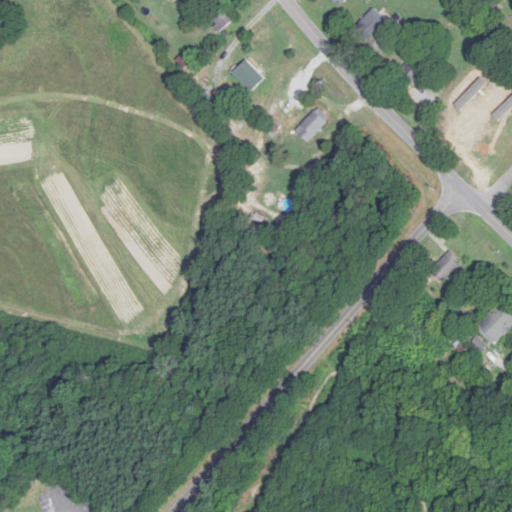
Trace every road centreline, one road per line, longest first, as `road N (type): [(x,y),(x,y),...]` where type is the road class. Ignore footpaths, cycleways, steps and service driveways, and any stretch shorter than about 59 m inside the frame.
road 1 (residential): [(175,511),(456,185)]
road 2 (tertiary): [(511,239),(379,108),(285,0)]
